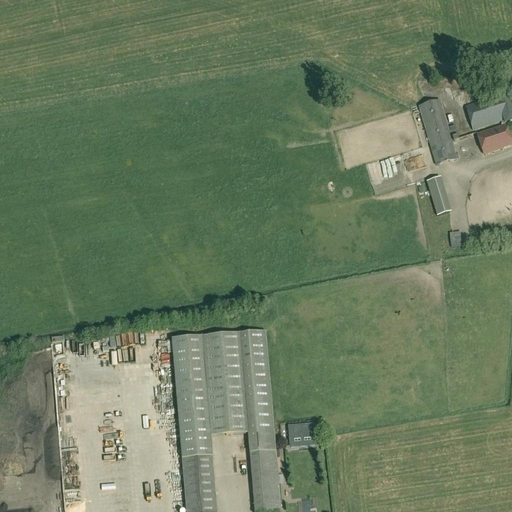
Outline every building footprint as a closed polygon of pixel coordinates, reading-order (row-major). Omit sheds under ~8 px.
[(503,121),(504,124),(505,125),(511,122),(511,106),(508,94),(505,85),(499,87),(501,96),(465,107),(473,130),(503,121)] [(440,102),(419,108),(436,167),(457,161),(453,144),(459,142),(455,127),(448,129),(440,102)] [(511,146),(506,127),(477,136),(484,155),(511,146)] [(420,161),(427,159),(425,150),(418,152),(420,161)] [(437,204),(450,204),(450,175),(437,175),(437,204)] [(454,229),(464,229),(464,218),(454,218),(454,229)] [(172,341),(182,461),(212,458),(210,438),(248,435),(254,511),(280,511),(265,333),(172,341)] [(89,401),(89,409),(101,409),(102,401),(89,401)] [(313,425),(289,427),(291,447),(314,445),(314,436),(313,425)] [(218,511),(214,467),(182,469),(185,511),(218,511)]
